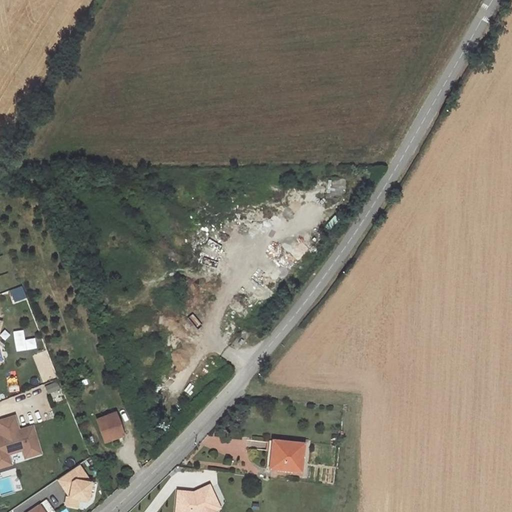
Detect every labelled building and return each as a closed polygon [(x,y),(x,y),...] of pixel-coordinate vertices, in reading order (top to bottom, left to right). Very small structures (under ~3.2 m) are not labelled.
[(326,196),(345,196),(345,179),(326,179),(326,196)] [(27,265),(18,269),(23,278),(31,274),(27,265)] [(115,412),(96,419),(104,442),(123,434),(115,412)] [(26,458),(41,453),(33,426),(19,430),(15,416),(0,420),(0,431),(2,437),(5,436),(5,438),(3,442),(0,443),(0,460),(9,457),(9,454),(23,450),(26,458)] [(269,440),(267,451),(274,452),(272,469),(300,472),(303,443),(269,440)] [(0,467),(12,464),(9,457),(0,460),(0,467)] [(78,465),(58,479),(66,492),(69,492),(69,497),(66,497),(65,505),(77,507),(78,499),(85,501),(87,499),(90,483),(78,465)] [(193,492),(178,490),(175,511),(201,511),(202,510),(207,507),(214,510),(219,507),(209,484),(199,489),(200,491),(194,494),(193,492)]
